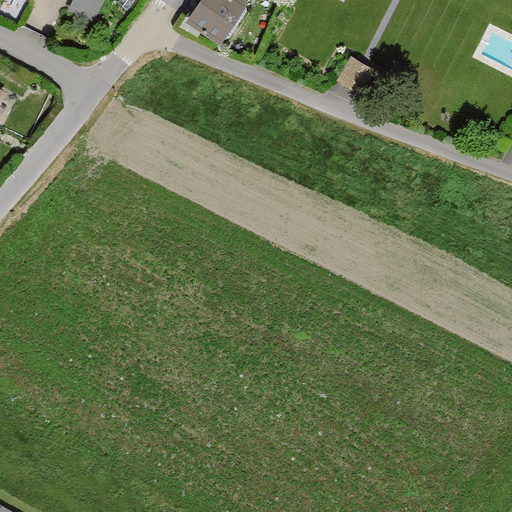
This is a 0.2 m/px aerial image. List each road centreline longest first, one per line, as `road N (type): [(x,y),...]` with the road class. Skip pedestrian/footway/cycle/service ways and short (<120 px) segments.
road 1 (unclassified): [(144,31),(511,171)]
road 2 (unclassified): [(0,203),(94,89)]
